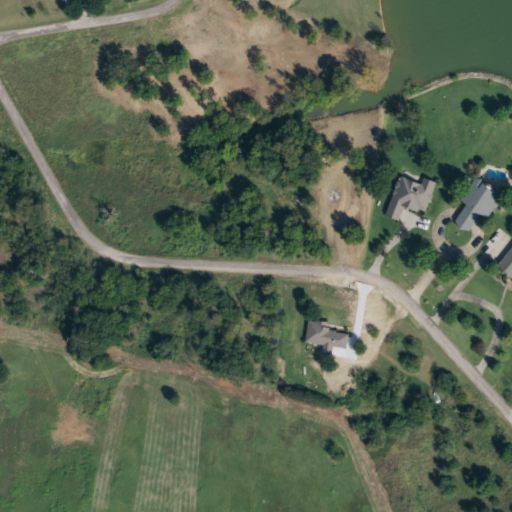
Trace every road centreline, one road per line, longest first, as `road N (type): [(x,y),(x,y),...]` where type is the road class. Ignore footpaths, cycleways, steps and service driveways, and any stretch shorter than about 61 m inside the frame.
road 1 (residential): [(0,77),(63,203),(95,247),(128,260),(331,269),(386,283),(511,415)]
road 2 (residential): [(173,0),(0,37)]
